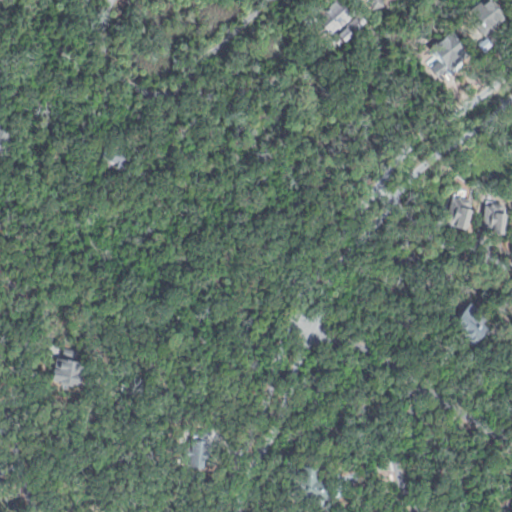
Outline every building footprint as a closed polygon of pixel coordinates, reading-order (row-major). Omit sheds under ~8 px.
[(336,0),(342,0),(365,25),(342,45),(317,17),(336,0)] [(364,0),(387,0),(388,2),(367,8),(364,0)] [(481,0),(465,13),(484,37),(508,18),(493,0),(481,0)] [(0,58),(6,58),(8,78),(0,78),(0,58)] [(0,118),(18,124),(9,155),(0,152),(0,118)] [(105,139),(136,148),(130,169),(99,160),(105,139)] [(451,193),(475,199),(468,228),(444,223),(451,193)] [(486,201),(510,203),(507,234),(483,232),(481,241),(474,241),(475,225),(483,226),(486,201)] [(469,304),(493,325),(477,344),(453,324),(469,304)] [(56,355),(86,361),(81,384),(52,379),(56,355)] [(194,427),(210,429),(206,467),(190,465),(194,427)] [(301,464),(322,465),(321,472),(343,474),(341,499),(299,495),(301,464)]
